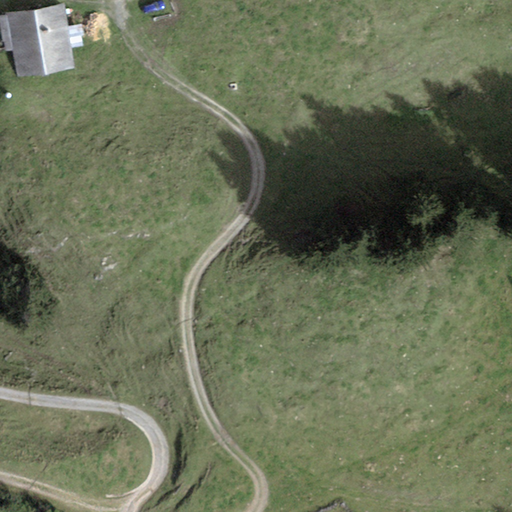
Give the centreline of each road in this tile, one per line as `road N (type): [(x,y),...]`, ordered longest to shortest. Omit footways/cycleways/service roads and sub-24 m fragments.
road 1 (track): [(261,507),(252,465),(208,409),(186,333),(196,272),(254,208),(260,170),(238,124),(170,83),(113,9)]
road 2 (track): [(0,393),(140,415),(155,431),(160,480),(130,511)]
road 3 (track): [(257,511),(306,491),(342,490),(436,511)]
road 4 (track): [(127,511),(0,474)]
